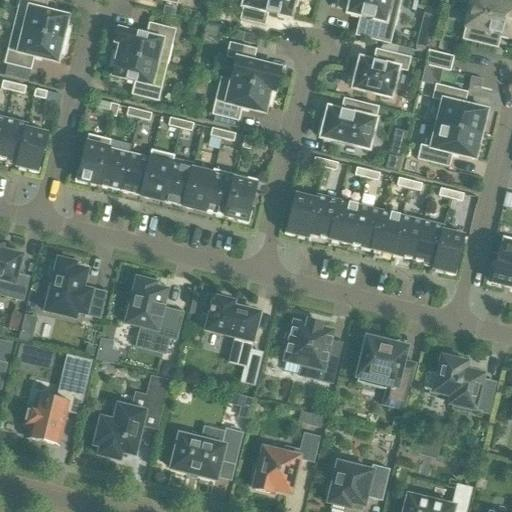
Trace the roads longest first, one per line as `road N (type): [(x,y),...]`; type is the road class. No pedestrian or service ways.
road 1 (residential): [(454,324),(511,106)]
road 2 (residential): [(49,218),(266,271)]
road 3 (residential): [(266,271),(306,68)]
road 4 (residential): [(49,218),(97,17)]
road 5 (residential): [(266,271),(454,324)]
